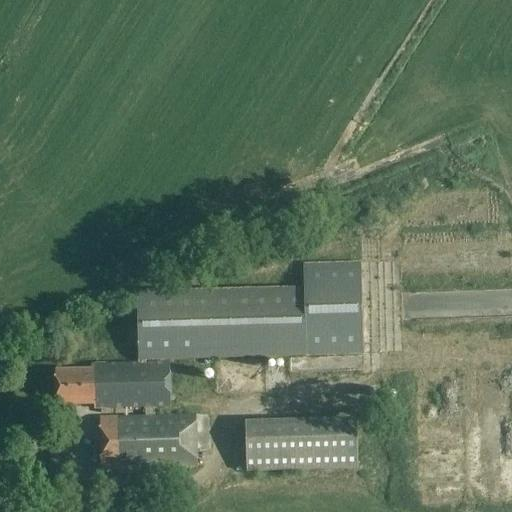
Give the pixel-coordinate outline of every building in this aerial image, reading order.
[(137,293),(139,364),(91,365),(91,370),(56,371),(57,405),(94,404),(94,409),(170,407),(169,363),(145,363),(145,360),(363,354),(360,264),(303,265),(303,289),(137,293)] [(432,318),(511,314),(511,290),(431,294),(432,318)] [(421,376),(424,401),(450,398),(447,372),(421,376)] [(100,418),(102,469),(141,468),(141,462),(156,461),(156,468),(196,467),(195,415),(100,418)] [(246,425),(247,472),(359,470),(358,422),(246,425)] [(473,469),(502,470),(502,456),(473,456),(473,469)] [(503,502),(502,480),(472,482),(473,504),(503,502)]
